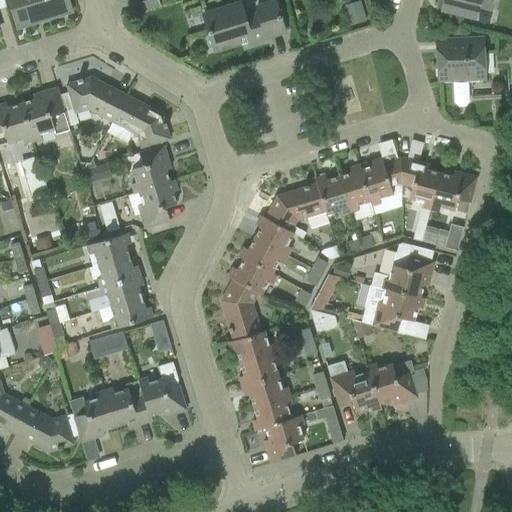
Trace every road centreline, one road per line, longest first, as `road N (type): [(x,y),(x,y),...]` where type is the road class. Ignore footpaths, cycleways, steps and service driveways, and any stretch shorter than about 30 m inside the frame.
road 1 (residential): [(433,453),(432,362),(490,151),(479,140),(421,124)]
road 2 (residential): [(221,441),(180,293),(216,220),(221,173)]
road 3 (residential): [(221,441),(66,490),(45,492),(0,473)]
road 4 (residential): [(199,99),(399,34)]
road 5 (residential): [(221,173),(380,124),(421,124)]
road 6 (residential): [(241,506),(319,476),(433,453)]
